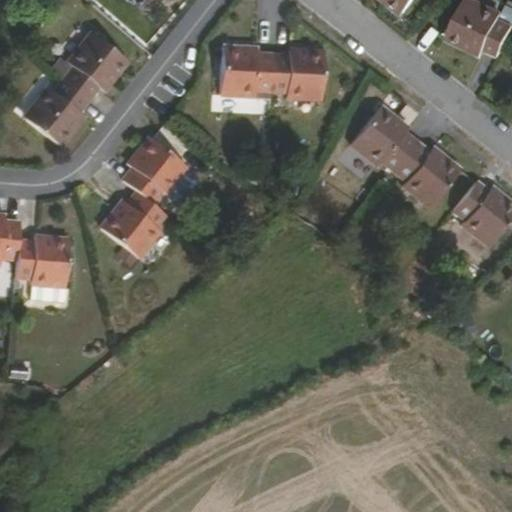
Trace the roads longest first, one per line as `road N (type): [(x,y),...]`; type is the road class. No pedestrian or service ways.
road 1 (residential): [(218,0),(75,171),(30,186),(0,183)]
road 2 (residential): [(511,151),(316,0)]
